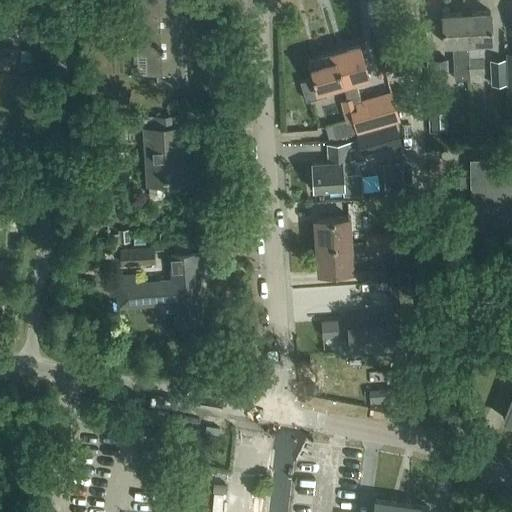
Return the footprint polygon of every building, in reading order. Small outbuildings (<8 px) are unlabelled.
[(137,0),(140,55),(147,54),(148,71),(159,71),(160,83),(187,82),(186,61),(182,62),(182,44),(178,44),(176,11),(182,11),(181,0),(137,0)] [(466,13),(469,42),(492,41),(491,11),(466,13)] [(469,42),(466,13),(443,14),(445,44),(453,43),(455,78),(471,78),(470,74),(470,58),(469,42)] [(361,45),(334,52),(344,83),(348,98),(354,97),(361,95),(356,80),(370,76),(361,45)] [(344,83),(334,52),(308,59),(313,77),(300,81),(306,101),(322,96),(321,90),(344,83)] [(431,92),(449,91),(447,58),(430,59),(431,92)] [(471,74),(485,73),(484,58),(470,58),(470,74),(471,74)] [(490,84),(506,84),(505,58),(489,59),(490,84)] [(399,120),(391,91),(361,100),(361,95),(354,97),(357,109),(360,120),(354,121),(357,132),(399,120)] [(348,98),(341,100),(344,112),(357,109),(354,97),(348,98)] [(357,109),(344,112),(347,123),(354,121),(360,120),(357,109)] [(143,127),(147,186),(150,186),(151,194),(155,198),(163,198),(166,194),(166,177),(180,176),(179,160),(183,160),(181,127),(180,127),(179,114),(166,115),(152,115),(152,127),(143,127)] [(400,145),(394,124),(358,134),(355,135),(361,157),(400,145)] [(353,150),(353,143),(328,144),(329,162),(312,163),(313,177),(311,178),(312,190),(317,190),(317,194),(329,193),(328,189),(344,188),(345,194),(362,193),(361,177),(358,177),(357,161),(352,161),(351,150),(353,150)] [(461,187),(473,186),(474,202),(511,200),(511,157),(472,159),(473,174),(460,175),(461,187)] [(402,167),(385,167),(386,192),(403,191),(402,167)] [(10,213),(3,212),(2,224),(9,224),(18,225),(19,214),(10,213)] [(316,218),(317,245),(351,243),(349,216),(316,218)] [(117,242),(129,242),(128,229),(117,229),(117,242)] [(390,232),(378,233),(378,248),(391,248),(390,232)] [(378,248),(378,233),(364,233),(366,249),(378,248)] [(351,243),(317,245),(319,272),(353,270),(351,243)] [(120,265),(143,264),(154,263),(154,245),(140,245),(118,247),(120,265)] [(199,322),(195,269),(200,269),(199,253),(168,255),(170,281),(143,283),(143,275),(107,277),(109,296),(115,295),(116,306),(132,305),(132,303),(172,300),(174,324),(199,322)] [(384,269),(361,270),(361,284),(385,282),(384,269)] [(392,286),(394,309),(409,308),(408,285),(392,286)] [(394,348),(391,311),(363,313),(364,320),(320,323),(321,336),(343,335),(345,351),(394,348)] [(395,386),(369,387),(370,401),(396,400),(395,386)] [(511,392),(502,417),(511,420),(511,392)] [(400,511),(401,503),(376,500),(374,511),(400,511)] [(426,511),(427,507),(401,503),(400,511),(426,511)]
